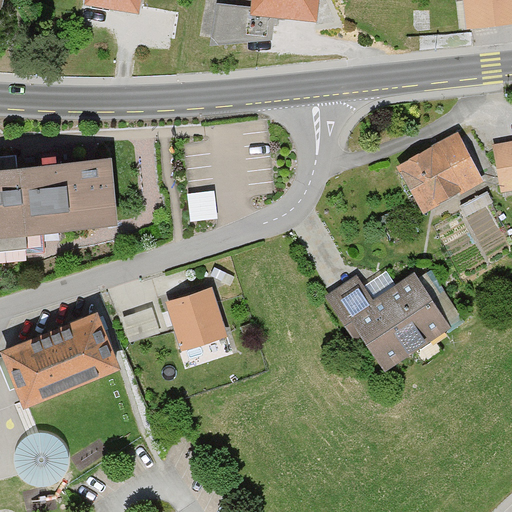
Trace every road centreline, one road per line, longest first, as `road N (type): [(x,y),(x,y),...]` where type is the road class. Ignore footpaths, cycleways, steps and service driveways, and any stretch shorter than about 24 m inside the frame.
road 1 (residential): [(0,310),(293,209),(312,180),(314,88)]
road 2 (secondary): [(0,98),(189,99),(314,88)]
road 3 (secondary): [(314,88),(511,66)]
